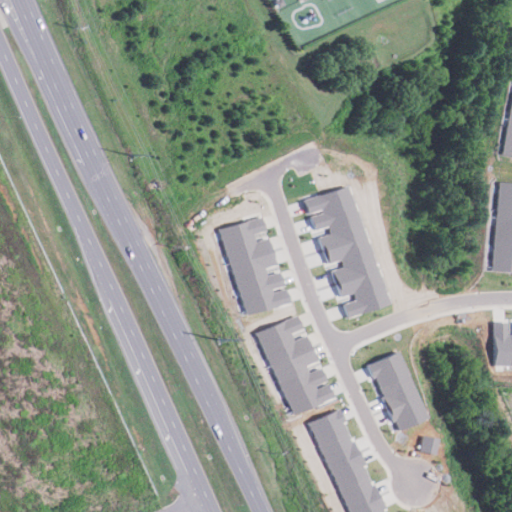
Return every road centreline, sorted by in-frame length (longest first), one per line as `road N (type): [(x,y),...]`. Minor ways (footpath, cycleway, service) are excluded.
road 1 (residential): [(511,297),(424,308),(336,342),(380,441),(414,486)]
road 2 (trunk): [(0,39),(115,294)]
road 3 (trunk): [(115,294),(202,494)]
road 4 (residential): [(336,342),(275,184)]
road 5 (trunk): [(92,148),(23,0)]
